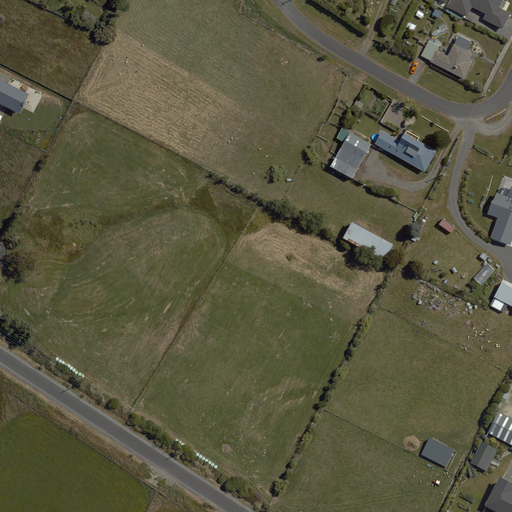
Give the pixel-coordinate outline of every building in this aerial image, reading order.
[(8,0),(20,10),(28,0),(8,0)] [(345,0),(347,8),(362,0),(345,0)] [(451,2),(446,0),(425,0),(421,8),(441,19),(451,2)] [(426,17),(419,10),(414,16),(422,23),(426,17)] [(418,29),(410,23),(406,29),(414,35),(418,29)] [(451,57),(433,48),(424,66),(464,86),(479,57),(457,46),(451,57)] [(374,159),(349,142),(326,181),(351,195),(374,159)] [(437,172),(382,143),(374,159),(370,168),(424,191),(437,172)] [(394,249),(351,226),(342,242),(385,265),(394,249)] [(480,289),(497,268),(488,260),(471,281),(480,289)] [(511,288),(502,283),(494,298),(511,308),(511,288)]
